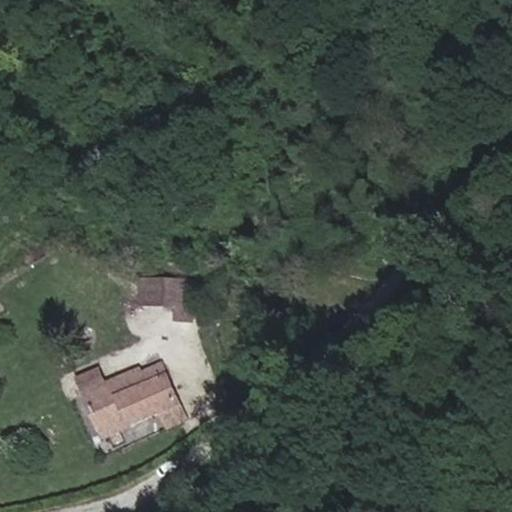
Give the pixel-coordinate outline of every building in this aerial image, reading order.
[(20,179),(11,167),(0,175),(0,176),(8,188),(20,179)] [(180,306),(179,319),(198,320),(201,279),(144,275),(142,303),(180,306)] [(158,415),(182,405),(163,363),(143,371),(148,383),(144,385),(138,371),(104,386),(98,372),(79,380),(103,437),(158,415)] [(143,371),(142,369),(138,371),(144,385),(148,383),(143,371)] [(188,420),(182,405),(158,415),(165,430),(188,420)]
